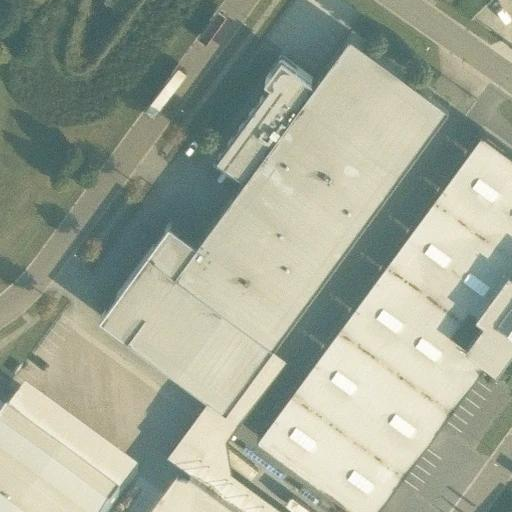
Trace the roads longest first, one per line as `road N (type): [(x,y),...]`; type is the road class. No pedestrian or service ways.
road 1 (unclassified): [(393,0),(511,85),(511,458),(472,511)]
road 2 (unclassified): [(0,320),(93,209),(246,0)]
